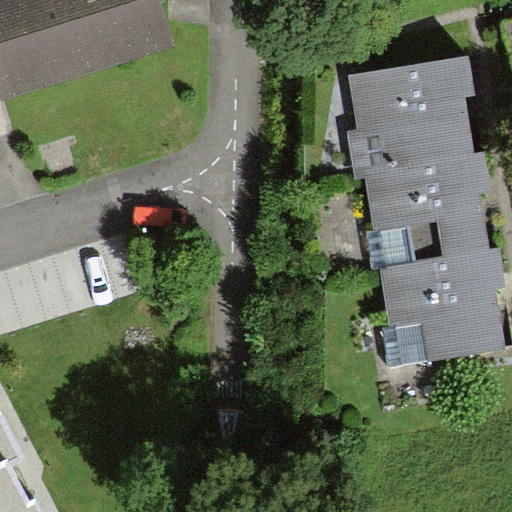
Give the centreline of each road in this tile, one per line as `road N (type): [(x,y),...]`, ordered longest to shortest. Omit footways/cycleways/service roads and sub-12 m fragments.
road 1 (residential): [(231,154),(214,511)]
road 2 (residential): [(0,228),(231,154)]
road 3 (residential): [(229,0),(231,154)]
